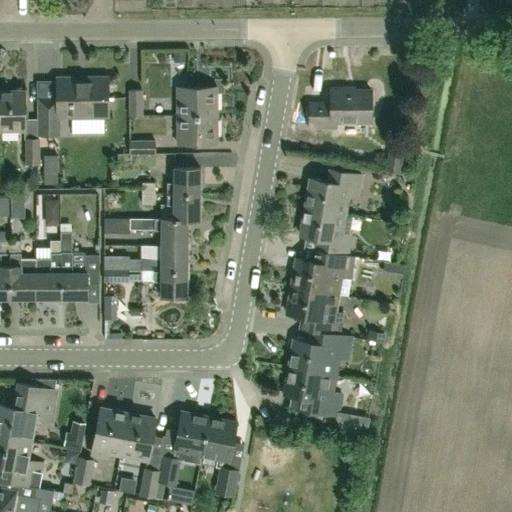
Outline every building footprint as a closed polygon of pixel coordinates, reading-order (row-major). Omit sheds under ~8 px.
[(174,53),(174,63),(185,63),(185,53),(174,53)] [(105,78),(55,78),(56,109),(37,110),(37,135),(39,135),(56,135),(56,117),(106,115),(105,78)] [(177,87),(177,116),(217,115),(217,87),(177,87)] [(335,122),(370,122),(370,90),(348,90),(348,88),(330,88),(330,103),(309,103),(309,128),(336,128),(335,122)] [(129,89),(129,116),(142,115),(142,89),(129,89)] [(22,91),(0,91),(0,131),(22,131),(22,91)] [(217,115),(177,116),(177,143),(217,143),(217,115)] [(37,135),(25,135),(25,164),(36,164),(40,164),(39,135),(37,135)] [(155,153),(155,140),(129,140),(129,153),(155,153)] [(390,148),(385,169),(399,172),(404,150),(390,148)] [(293,166),(314,168),(315,155),(294,153),(293,166)] [(58,155),(43,155),(44,184),(58,184),(58,155)] [(165,193),(198,193),(198,167),(172,167),(172,183),(165,183),(165,193)] [(304,207),(343,214),(346,195),(356,197),(360,175),(329,170),(326,181),(309,178),(304,207)] [(142,182),(142,193),(154,193),(154,183),(142,182)] [(154,193),(142,193),(142,203),(154,204),(154,193)] [(198,193),(165,193),(165,204),(172,204),(172,218),(172,219),(186,219),(186,220),(198,220),(198,193)] [(272,200),(263,224),(290,235),(300,211),(272,200)] [(343,214),(304,207),(299,235),(316,237),(315,248),(313,248),(313,249),(352,255),(347,254),(350,233),(340,232),(343,214)] [(116,219),(104,218),(104,227),(116,227),(116,219)] [(153,229),(153,218),(130,218),(129,229),(153,229)] [(172,219),(172,218),(153,218),(153,229),(153,231),(160,231),(160,245),(186,244),(186,220),(186,219),(172,219)] [(0,298),(9,298),(8,231),(0,230),(0,298)] [(34,298),(33,258),(21,258),(20,252),(20,240),(10,240),(10,230),(8,231),(9,298),(34,298)] [(99,282),(99,254),(85,254),(85,271),(72,271),(72,251),(71,251),(72,232),(60,232),(60,240),(59,240),(60,298),(87,298),(87,282),(99,282)] [(60,298),(59,240),(50,240),(50,258),(33,258),(34,298),(60,298)] [(186,244),(160,245),(160,259),(153,259),(153,271),(186,270),(186,244)] [(295,257),(290,286),(329,292),(332,274),(348,277),(352,255),(313,249),(311,260),(295,257)] [(129,262),(129,270),(142,270),(142,259),(140,259),(129,259),(129,262)] [(402,276),(404,265),(397,264),(388,263),(386,274),(395,275),(402,276)] [(142,271),(142,270),(129,270),(128,280),(142,280),(142,271)] [(186,295),(186,270),(153,271),(153,282),(159,282),(159,295),(186,295)] [(329,292),(290,286),(286,312),(302,315),(300,327),(310,329),(351,336),(338,333),(342,311),(326,309),(329,292)] [(77,323),(99,322),(98,305),(76,306),(77,323)] [(294,337),(289,366),(327,372),(330,355),(347,357),(351,336),(310,329),(309,340),(294,337)] [(383,342),(384,335),(370,332),(369,340),(383,342)] [(327,372),(289,366),(284,394),(299,396),(297,408),(337,414),(341,392),(324,389),(327,372)] [(16,382),(14,393),(12,406),(0,404),(0,435),(30,441),(34,422),(49,425),(53,400),(55,389),(16,382)] [(119,452),(126,412),(100,407),(91,452),(105,455),(106,450),(119,452)] [(164,437),(156,481),(176,485),(180,460),(199,464),(201,454),(207,416),(180,411),(176,430),(166,428),(164,437)] [(155,418),(126,412),(119,452),(147,457),(145,467),(144,467),(139,494),(154,497),(156,481),(164,437),(152,435),(155,418)] [(207,416),(201,454),(218,457),(217,466),(219,466),(214,493),(234,497),(244,444),(231,441),(235,421),(207,416)] [(84,434),(86,423),(72,420),(70,432),(84,434)] [(30,441),(0,435),(0,465),(0,468),(0,479),(38,487),(42,462),(27,459),(30,441)] [(66,449),(64,462),(76,464),(78,452),(66,449)] [(91,478),(94,459),(78,456),(73,482),(89,485),(91,478)] [(0,479),(0,511),(49,511),(53,490),(38,487),(0,479)] [(148,503),(146,511),(153,511),(155,504),(148,503)]
